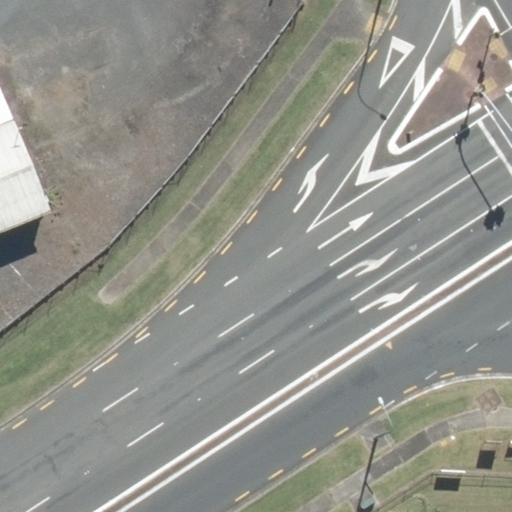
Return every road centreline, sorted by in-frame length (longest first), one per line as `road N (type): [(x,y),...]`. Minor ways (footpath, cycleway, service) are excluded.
road 1 (secondary): [(269,347),(417,0)]
road 2 (secondary): [(443,322),(173,511)]
road 3 (secondary): [(269,347),(511,159)]
road 4 (secondary): [(59,511),(99,465),(269,347)]
